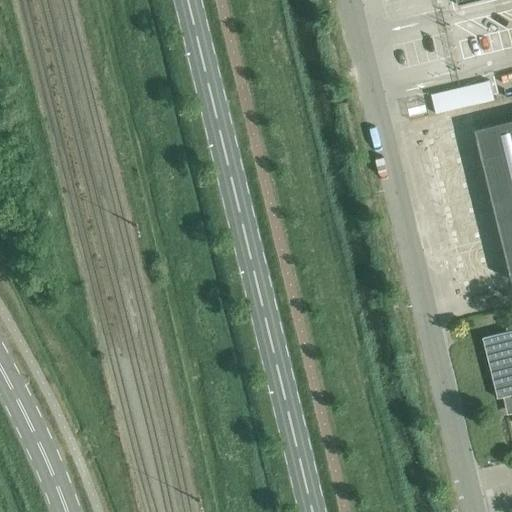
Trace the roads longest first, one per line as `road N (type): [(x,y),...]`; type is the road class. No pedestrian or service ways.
road 1 (secondary): [(314,511),(188,0)]
road 2 (unclassified): [(472,511),(348,0)]
road 3 (tertiary): [(66,511),(42,444),(0,369)]
